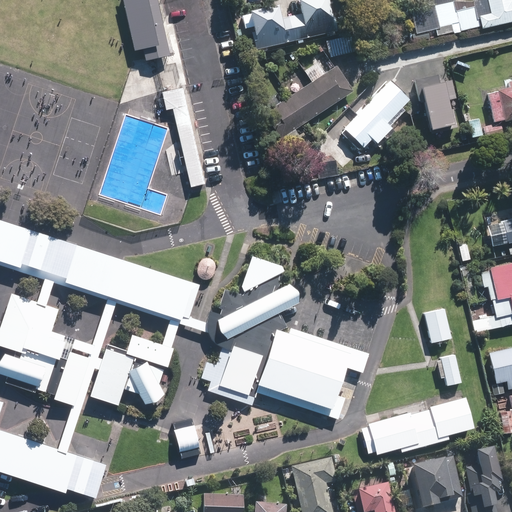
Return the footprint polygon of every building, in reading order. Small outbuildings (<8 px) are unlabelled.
[(157,0),(125,0),(137,49),(145,47),(148,58),(170,53),(157,0)] [(331,13),(327,0),(297,0),(300,13),(290,16),(296,39),(336,30),(332,13),(331,13)] [(481,25),(477,4),(456,8),(454,0),(430,0),(432,4),(434,4),(438,25),(436,25),(438,33),(454,30),(454,32),(462,30),(462,29),(481,25)] [(484,27),(511,20),(511,0),(489,0),(492,12),(481,14),(484,27)] [(296,39),(290,16),(280,18),(277,4),(249,10),(253,31),(251,31),(255,49),(296,39)] [(430,29),(414,32),(415,40),(431,36),(430,29)] [(353,34),(328,40),(332,56),(356,50),(353,34)] [(281,137),(354,89),(338,64),(264,111),(281,137)] [(450,72),(415,80),(420,101),(425,100),(432,132),(456,126),(450,100),(456,98),(450,72)] [(511,80),(509,81),(510,85),(497,89),(498,90),(487,92),(495,121),(505,119),(505,121),(511,119),(511,80)] [(389,139),(397,131),(394,128),(389,123),(411,100),(391,81),(346,128),(358,139),(364,145),(366,147),(375,138),(380,143),(386,136),(389,139)] [(209,183),(186,87),(163,92),(168,109),(173,108),(192,187),(209,183)] [(483,134),(480,117),(467,120),(471,137),(483,134)] [(502,122),(485,126),(487,136),(504,132),(502,122)] [(359,159),(366,158),(364,148),(343,152),(345,165),(360,162),(359,159)] [(511,242),(511,218),(488,224),(494,246),(511,242)] [(0,229),(0,256),(23,263),(34,229),(3,219),(0,229)] [(78,244),(34,229),(23,263),(68,278),(78,244)] [(466,257),(463,241),(456,242),(460,259),(466,257)] [(107,253),(78,244),(68,278),(97,288),(107,253)] [(137,263),(107,253),(97,288),(126,297),(137,263)] [(224,345),(280,325),(287,327),(289,325),(282,311),(301,302),(291,282),(281,287),(287,271),(284,264),(254,253),(241,292),(227,287),(220,312),(210,309),(208,324),(212,332),(215,337),(220,341),(224,345)] [(481,316),(484,328),(503,324),(511,321),(511,259),(487,265),(488,268),(479,270),(482,285),(486,284),(489,297),(490,297),(494,313),(481,316)] [(166,272),(137,263),(126,297),(155,307),(166,272)] [(195,282),(166,272),(155,307),(184,316),(195,282)] [(0,334),(0,341),(24,350),(58,360),(65,338),(53,334),(61,308),(13,293),(0,334)] [(446,306),(426,311),(434,341),(454,336),(446,306)] [(280,325),(224,345),(218,362),(263,376),(269,358),(280,325)] [(287,327),(280,325),(269,358),(263,376),(258,391),(347,420),(369,354),(287,327)] [(109,346),(94,393),(121,402),(126,387),(143,392),(147,401),(159,397),(166,391),(161,381),(167,363),(170,364),(176,347),(135,333),(128,352),(109,346)] [(511,386),(511,344),(487,351),(494,381),(505,379),(507,388),(511,386)] [(92,356),(72,349),(56,396),(76,403),(92,356)] [(0,371),(50,388),(58,360),(24,350),(22,355),(7,350),(0,370),(0,371)] [(464,379),(456,352),(440,357),(448,383),(464,379)] [(263,376),(218,362),(208,360),(202,377),(210,380),(208,389),(254,405),(258,391),(263,376)] [(499,381),(489,383),(492,393),(501,391),(499,381)] [(467,395),(415,409),(423,438),(475,424),(467,395)] [(511,428),(511,425),(508,408),(497,411),(501,432),(511,428)] [(415,409),(362,423),(370,452),(423,438),(415,409)] [(0,466),(13,470),(25,435),(0,427),(0,466)] [(25,435),(13,470),(41,479),(52,444),(25,435)] [(52,444),(41,479),(69,488),(69,486),(80,453),(52,444)] [(503,480),(496,447),(477,451),(480,465),(463,469),(472,511),(495,511),(500,511),(496,492),(502,490),(500,481),(503,480)] [(80,453),(69,486),(97,495),(108,461),(80,453)] [(292,466),(302,511),(333,511),(327,483),(338,480),(332,457),(292,466)] [(415,465),(424,507),(443,503),(442,499),(461,495),(453,457),(415,465)] [(392,511),(386,482),(351,489),(356,511),(367,509),(367,511),(392,511)] [(243,511),(244,495),(205,494),(204,511),(243,511)] [(288,511),(289,504),(257,502),(256,511),(288,511)]
